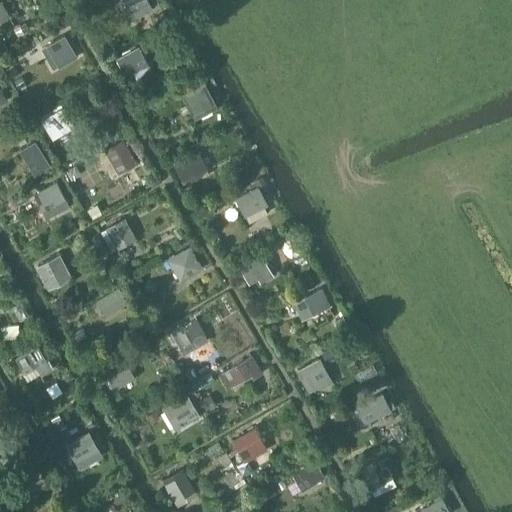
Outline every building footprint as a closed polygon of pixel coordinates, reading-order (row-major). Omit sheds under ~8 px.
[(148,0),(120,0),(132,20),(153,8),(148,0)] [(1,1),(0,2),(0,20),(9,16),(1,1)] [(64,35),(48,44),(59,65),(76,56),(64,35)] [(139,46),(116,58),(126,77),(133,73),(149,65),(139,46)] [(30,59),(26,52),(18,57),(22,63),(30,59)] [(21,76),(14,81),(19,88),(26,84),(21,76)] [(203,80),(180,92),(192,114),(215,102),(203,80)] [(63,107),(41,120),(53,139),(74,125),(63,107)] [(45,167),(49,165),(35,140),(20,148),(36,175),(46,169),(45,167)] [(122,140),(99,154),(111,173),(134,159),(122,140)] [(187,157),(174,164),(183,181),(208,168),(199,151),(187,157)] [(250,164),(237,171),(242,182),(255,175),(250,164)] [(54,165),(47,169),(49,173),(56,170),(54,165)] [(76,166),(68,169),(71,177),(79,174),(76,166)] [(263,175),(254,180),(257,186),(258,186),(259,186),(266,183),(263,175)] [(57,182),(35,193),(47,217),(69,205),(57,182)] [(257,186),(235,198),(245,217),(246,217),(249,222),(267,212),(264,206),(268,204),(259,186),(258,186),(257,186)] [(19,204),(27,200),(24,194),(16,198),(19,204)] [(125,217),(105,227),(106,228),(116,248),(117,248),(136,238),(125,217)] [(188,248),(170,259),(181,278),(200,267),(188,248)] [(262,253),(239,266),(249,284),(258,279),(272,271),(262,253)] [(59,255),(38,266),(48,284),(68,273),(59,255)] [(141,274),(132,279),(136,286),(145,282),(141,274)] [(311,274),(303,278),(307,286),(315,282),(311,274)] [(119,286),(95,300),(104,316),(128,302),(119,286)] [(322,287),(293,301),(302,319),(331,305),(322,287)] [(29,316),(22,302),(11,308),(19,321),(29,316)] [(343,316),(333,321),(339,330),(348,325),(343,316)] [(196,318),(171,332),(179,346),(204,333),(196,318)] [(37,344),(15,358),(25,374),(36,367),(40,373),(41,375),(52,369),(37,344)] [(330,347),(321,351),(324,359),(334,354),(330,347)] [(251,355),(229,368),(237,382),(251,373),(254,377),(262,372),(251,355)] [(320,357),(296,370),(305,387),(329,375),(320,357)] [(124,358),(101,372),(112,390),(135,377),(124,358)] [(360,383),(377,374),(373,365),(355,375),(360,383)] [(192,367),(183,372),(188,380),(197,375),(192,367)] [(50,394),(43,384),(33,391),(40,401),(50,394)] [(383,392),(355,406),(364,424),(392,410),(391,409),(395,407),(391,398),(387,400),(383,392)] [(186,393),(169,403),(181,424),(198,414),(196,410),(198,409),(196,405),(194,406),(186,393)] [(210,394),(203,398),(210,409),(216,405),(210,394)] [(156,411),(147,416),(151,422),(159,417),(156,411)] [(60,413),(52,418),(59,429),(67,424),(60,413)] [(255,426),(232,439),(237,448),(239,452),(245,462),(268,449),(255,426)] [(89,430),(66,443),(77,462),(92,454),(100,450),(89,430)] [(223,451),(218,442),(205,450),(211,458),(223,451)] [(226,452),(219,456),(224,465),(231,460),(226,452)] [(383,458),(362,469),(371,488),(392,477),(393,476),(383,458)] [(35,461),(9,475),(10,477),(17,489),(18,492),(29,486),(44,478),(44,477),(35,461)] [(316,461),(293,475),(302,490),(325,476),(316,461)] [(183,467),(162,479),(177,505),(198,493),(183,467)] [(269,481),(259,487),(265,498),(276,492),(269,481)] [(435,501),(416,511),(450,511),(442,497),(440,494),(433,497),(435,501)] [(250,511),(244,501),(224,511),(250,511)]
